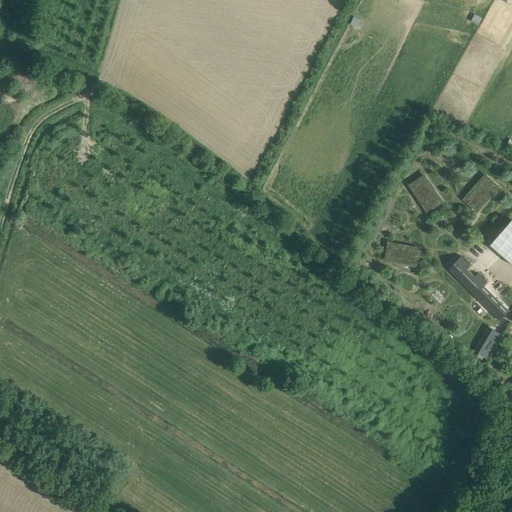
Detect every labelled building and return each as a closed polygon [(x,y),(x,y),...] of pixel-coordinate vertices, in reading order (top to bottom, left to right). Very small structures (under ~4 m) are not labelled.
[(440,201),(424,177),(414,183),(430,207),(440,201)] [(466,199),(476,207),(495,185),(485,177),(466,199)] [(511,218),(490,244),(511,261),(511,218)] [(418,249),(390,244),(388,256),(416,261),(418,249)] [(461,256),(448,269),(474,295),(487,282),(478,273),(475,276),(467,268),(470,265),(461,256)] [(498,305),(491,311),(500,320),(506,313),(498,305)] [(488,327),(474,350),(487,358),(501,334),(488,327)]
